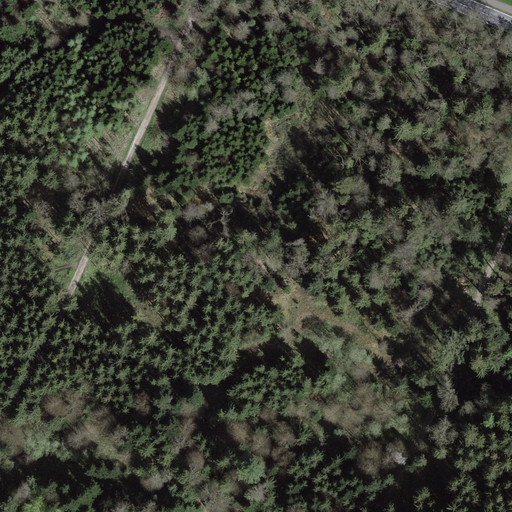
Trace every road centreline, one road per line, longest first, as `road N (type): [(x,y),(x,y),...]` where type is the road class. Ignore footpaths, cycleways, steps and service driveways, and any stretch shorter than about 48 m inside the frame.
road 1 (track): [(198,0),(97,231),(0,422)]
road 2 (track): [(511,215),(419,440),(375,511)]
